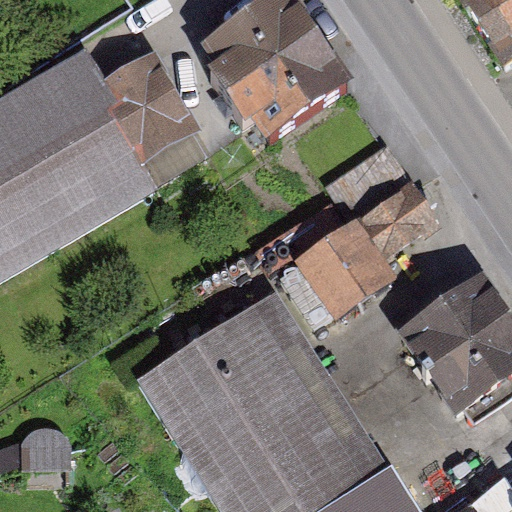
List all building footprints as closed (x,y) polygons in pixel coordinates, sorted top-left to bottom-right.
[(511,0),(458,0),(508,76),(511,73),(511,0)] [(293,1),(201,58),(263,158),(355,101),(293,1)] [(86,69),(0,118),(0,291),(206,173),(196,155),(205,150),(158,69),(104,100),(86,69)] [(422,193),(370,226),(401,272),(452,238),(422,193)] [(364,232),(303,271),(344,335),(406,296),(364,232)] [(511,310),(490,277),(402,334),(459,423),(511,388),(511,310)] [(423,511),(279,286),(122,386),(202,511),(511,511),(511,482),(508,476),(451,511),(423,511)]
